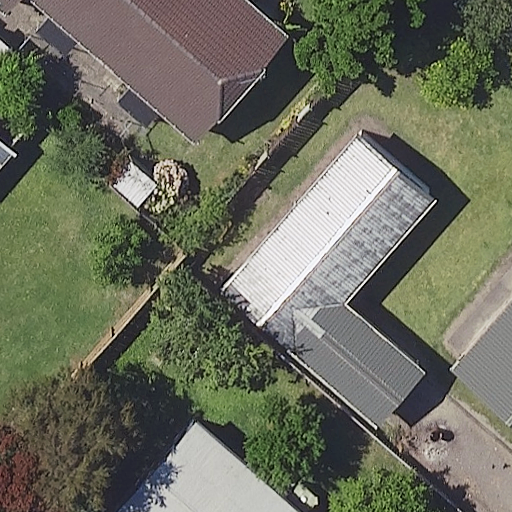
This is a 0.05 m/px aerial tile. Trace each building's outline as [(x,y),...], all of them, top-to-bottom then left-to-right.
[(4,0),(7,2),(9,0),(36,0),(199,141),(293,33),(255,0),(4,0)] [(435,188),(364,123),(224,277),(380,418),(428,365),(344,289),(435,188)] [(0,163),(16,146),(0,132),(0,163)] [(511,283),(451,351),(511,405),(511,283)] [(313,511),(202,412),(111,511),(313,511)]
